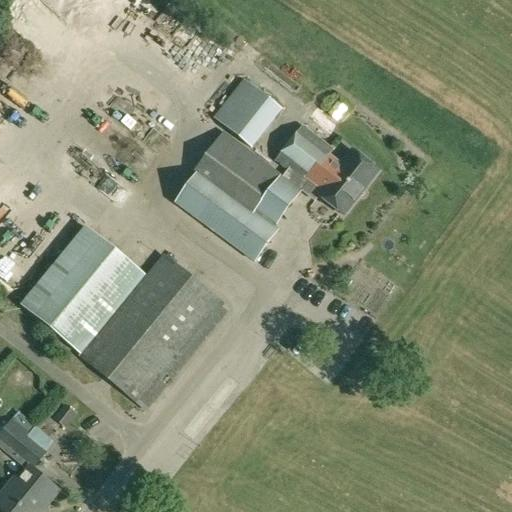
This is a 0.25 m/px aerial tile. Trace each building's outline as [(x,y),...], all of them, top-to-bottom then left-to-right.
[(140,17),(156,31),(167,20),(150,5),(140,17)] [(69,67),(81,64),(74,39),(53,45),(45,15),(25,21),(40,76),(69,68),(69,67)] [(252,149),(283,110),(244,79),(213,118),(252,149)] [(303,126),(276,161),(303,183),(307,178),(310,181),(330,156),(334,150),(303,126)] [(281,176),(224,133),(196,169),(255,212),(281,176)] [(344,216),(379,172),(354,152),(343,166),(330,156),(310,181),(323,191),(319,196),(344,216)] [(275,227),(255,212),(196,169),(173,202),(253,261),(279,230),(275,227)] [(126,210),(138,196),(113,173),(100,187),(126,210)] [(281,176),(255,212),(275,227),(301,191),(281,176)] [(85,228),(21,307),(82,357),(146,278),(85,228)] [(219,303),(164,257),(146,278),(82,357),(81,358),(136,404),(219,303)] [(65,430),(77,415),(65,405),(54,420),(65,430)] [(0,437),(35,466),(45,454),(25,438),(28,435),(13,422),(0,437)] [(39,424),(31,432),(49,450),(56,442),(39,424)] [(45,506),(57,491),(31,469),(20,482),(16,479),(0,498),(0,507),(5,511),(33,511),(42,503),(45,506)] [(82,500),(83,483),(69,483),(68,499),(82,500)]
